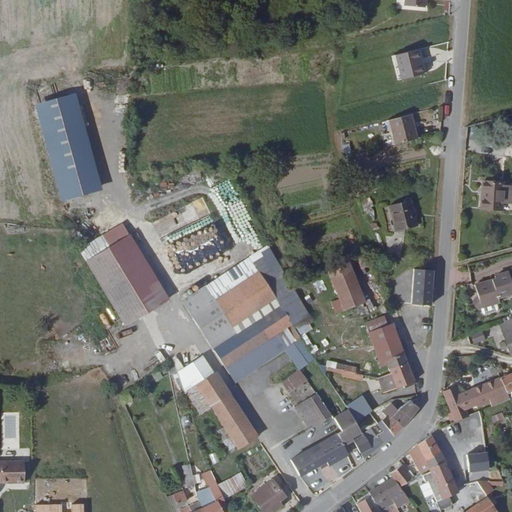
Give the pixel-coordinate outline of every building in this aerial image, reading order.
[(396,77),(418,72),(412,48),(390,53),(396,77)] [(393,78),(396,77),(390,53),(387,54),(393,78)] [(133,73),(139,73),(139,67),(127,67),(127,80),(133,80),(133,73)] [(169,89),(202,83),(199,67),(166,73),(169,89)] [(78,93),(37,104),(64,200),(105,189),(78,93)] [(395,144),(417,138),(411,115),(389,121),(395,144)] [(498,181),(498,178),(479,177),(477,204),(497,205),(497,199),(506,199),(507,181),(498,181)] [(411,209),(408,198),(388,204),(395,230),(413,225),(409,210),(411,209)] [(127,225),(107,237),(113,248),(133,235),(127,225)] [(175,304),(171,296),(154,269),(133,235),(113,248),(90,262),(131,330),(167,309),(175,304)] [(85,246),(78,250),(83,257),(90,253),(85,246)] [(229,372),(234,379),(277,349),(292,339),(288,332),(286,329),(295,322),(254,262),(229,278),(189,306),(211,343),(217,354),(229,372)] [(347,310),(366,304),(352,262),(333,269),(347,310)] [(412,302),(431,303),(433,268),(414,267),(412,302)] [(511,293),(511,281),(507,268),(494,273),(495,275),(472,283),(476,296),(474,297),(473,298),(470,300),(470,302),(471,305),(473,306),(474,307),(477,307),(501,298),(511,293)] [(511,315),(497,321),(508,353),(511,352),(511,315)] [(297,345),(306,339),(295,322),(286,329),(288,332),(292,339),(297,345)] [(385,362),(390,360),(409,354),(405,344),(404,341),(398,327),(376,336),(385,362)] [(477,329),(468,332),(471,341),(480,337),(477,329)] [(175,368),(186,399),(190,397),(200,390),(218,379),(199,352),(175,368)] [(409,354),(390,360),(393,369),(412,364),(409,354)] [(407,385),(408,386),(418,383),(415,373),(412,364),(393,369),(394,373),(383,377),(388,391),(407,385)] [(306,367),(288,379),(293,389),(300,385),(301,386),(312,378),(306,367)] [(511,367),(498,374),(504,388),(511,385),(511,367)] [(143,377),(147,386),(163,379),(159,370),(143,377)] [(340,388),(343,386),(335,373),(332,375),(340,388)] [(491,403),(507,395),(504,388),(498,374),(458,391),(455,384),(442,389),(451,411),(448,412),(450,418),(454,417),(455,419),(468,413),(466,407),(476,402),(488,397),(491,403)] [(260,440),(218,379),(200,390),(214,410),(243,452),(260,440)] [(190,397),(203,417),(214,410),(200,390),(190,397)] [(128,391),(120,395),(123,403),(132,400),(128,391)] [(321,392),(298,406),(312,430),(336,415),(321,392)] [(359,419),(370,412),(373,410),(375,410),(366,394),(350,404),(353,408),(359,419)] [(476,402),(479,408),(491,403),(488,397),(476,402)] [(403,408),(398,403),(389,411),(392,415),(395,412),(406,425),(415,416),(422,408),(424,398),(423,398),(417,399),(403,408)] [(389,411),(384,405),(375,410),(373,410),(375,413),(380,422),(388,415),(390,417),(392,415),(389,411)] [(337,417),(346,431),(338,435),(346,448),(359,440),(358,439),(355,435),(365,428),(359,419),(353,408),(337,417)] [(380,422),(381,423),(358,439),(359,440),(370,460),(389,444),(406,425),(395,412),(392,415),(390,417),(388,415),(380,422)] [(491,416),(493,423),(504,420),(502,413),(491,416)] [(467,435),(468,446),(483,444),(482,434),(467,435)] [(328,460),(336,472),(354,461),(346,448),(338,435),(296,463),(305,477),(328,460)] [(438,452),(429,435),(424,439),(416,444),(420,452),(424,459),(438,452)] [(408,450),(412,457),(415,455),(420,452),(416,444),(408,450)] [(483,444),(468,446),(469,456),(473,455),(474,457),(484,456),(483,444)] [(428,468),(424,459),(420,452),(415,455),(424,471),(428,468)] [(444,465),(438,452),(424,459),(428,468),(431,472),(444,465)] [(474,457),(473,455),(469,456),(464,456),(465,469),(485,468),(484,456),(474,457)] [(0,484),(1,485),(26,485),(26,464),(0,463),(0,484)] [(197,491),(201,490),(194,465),(186,467),(191,489),(196,488),(197,491)] [(401,465),(394,469),(389,472),(399,486),(411,479),(407,474),(401,465)] [(457,492),(454,487),(444,465),(431,472),(426,474),(424,471),(422,471),(436,501),(457,492)] [(218,485),(224,497),(247,486),(241,474),(218,485)] [(280,502),(287,497),(276,481),(253,497),(264,511),(276,511),(284,507),(280,502)] [(397,489),(391,481),(371,493),(372,496),(380,511),(381,511),(392,506),(407,497),(400,487),(397,489)] [(477,503),(463,511),(494,511),(474,481),(464,484),(477,503)] [(173,495),(177,505),(187,501),(183,491),(173,495)] [(214,496),(216,504),(205,509),(206,511),(231,511),(228,504),(225,500),(219,503),(217,495),(214,496)] [(380,511),(372,496),(356,505),(359,511),(380,511)]
